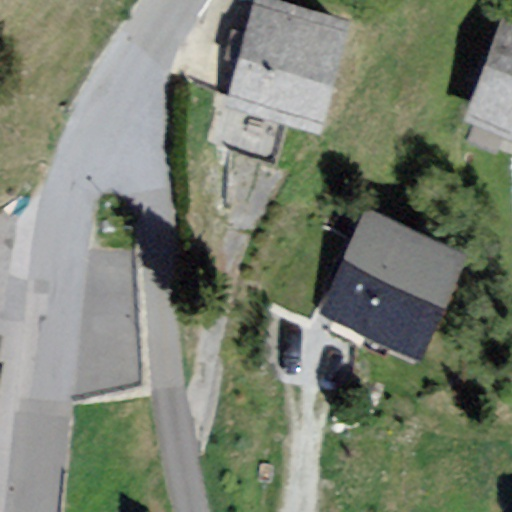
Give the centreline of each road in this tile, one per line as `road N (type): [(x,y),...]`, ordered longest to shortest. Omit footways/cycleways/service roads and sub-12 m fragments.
road 1 (residential): [(126,69),(69,187),(38,511)]
road 2 (residential): [(126,69),(171,440),(196,511)]
